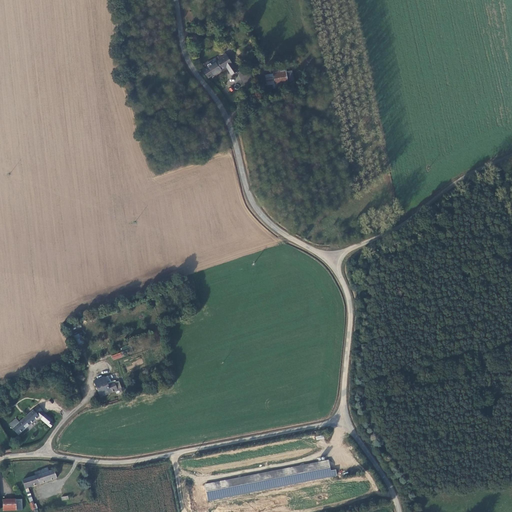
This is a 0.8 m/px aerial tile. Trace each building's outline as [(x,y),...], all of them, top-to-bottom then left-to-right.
[(207,67),(203,71),(208,78),(224,64),(230,71),(234,68),(222,54),(216,59),(217,59),(214,62),(211,58),(204,64),(207,67)] [(271,86),(277,85),(291,82),(290,78),(288,72),(283,73),(277,74),(269,77),(271,86)] [(291,82),(277,85),(278,89),(297,85),(296,81),(291,82)] [(83,334),(76,336),(79,345),(86,343),(83,334)] [(114,356),(115,361),(127,356),(126,355),(130,354),(129,351),(114,356)] [(105,377),(95,381),(98,390),(101,397),(116,391),(117,395),(123,392),(125,391),(124,388),(123,389),(120,382),(109,386),(105,377)] [(38,406),(33,410),(20,423),(14,430),(19,435),(34,421),(39,416),(38,414),(42,410),(38,406)] [(41,419),(46,414),(42,410),(38,414),(39,416),(41,419)] [(46,414),(41,419),(50,427),(53,424),(50,421),(52,420),(46,414)] [(14,430),(20,423),(16,419),(10,425),(14,430)] [(204,485),(207,500),(336,475),(335,470),(330,471),(328,461),(204,485)] [(22,479),(25,488),(27,487),(56,478),(53,469),(48,471),(47,467),(34,472),(35,475),(22,479)] [(2,500),(3,511),(16,510),(16,500),(16,499),(2,500)]
